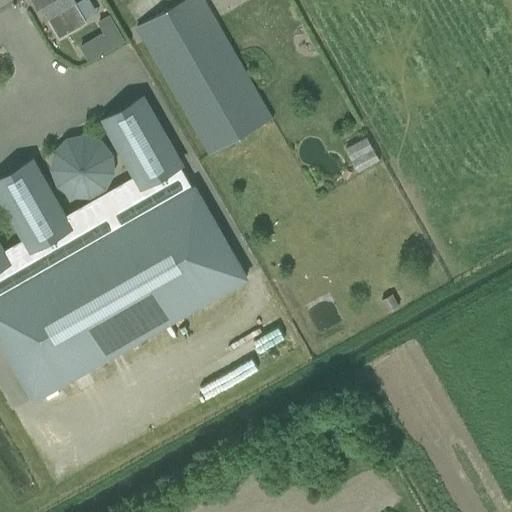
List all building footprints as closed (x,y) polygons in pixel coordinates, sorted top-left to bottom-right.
[(87,19),(76,0),(37,0),(46,16),(62,7),(74,28),(87,19)] [(269,118),(203,0),(182,0),(137,26),(210,152),(269,118)] [(125,40),(110,14),(109,14),(103,18),(98,21),(104,32),(92,38),(101,54),(113,47),(125,40)] [(0,339),(35,400),(247,277),(194,186),(192,188),(179,165),(181,164),(143,96),(102,120),(135,176),(65,217),(32,160),(0,178),(0,197),(24,240),(4,252),(0,245),(0,339)] [(347,146),(358,168),(379,157),(368,135),(347,146)] [(381,300),(388,312),(399,306),(392,293),(381,300)]
